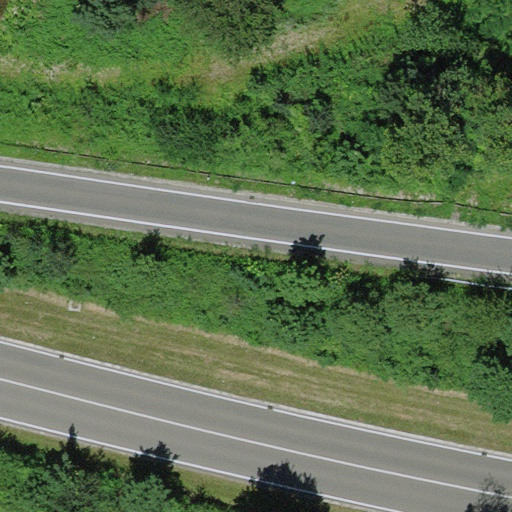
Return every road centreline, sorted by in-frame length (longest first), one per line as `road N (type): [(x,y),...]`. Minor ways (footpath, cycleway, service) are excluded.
road 1 (primary): [(0,374),(511,493)]
road 2 (primary): [(511,264),(0,189)]
